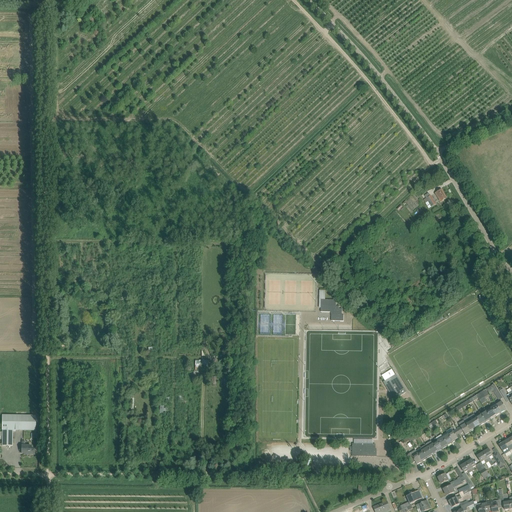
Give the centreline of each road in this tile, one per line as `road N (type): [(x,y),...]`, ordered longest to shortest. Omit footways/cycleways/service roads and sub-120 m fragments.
road 1 (track): [(48,511),(42,0)]
road 2 (track): [(355,478),(0,473)]
road 3 (unclassified): [(437,154),(309,0)]
road 4 (unclassified): [(511,271),(437,154)]
